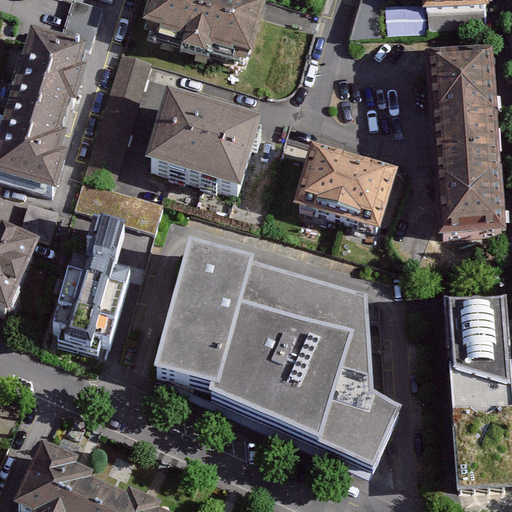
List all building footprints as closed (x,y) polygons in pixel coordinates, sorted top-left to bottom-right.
[(64,0),(115,15),(119,0),(64,0)] [(253,78),(269,23),(258,20),(260,16),(224,5),(223,9),(220,8),(221,5),(209,2),(208,4),(205,3),(205,0),(156,0),(143,45),(160,50),(159,53),(185,61),(182,71),(206,78),(209,69),(234,76),(235,73),(253,78)] [(496,21),(494,0),(427,0),(430,27),(496,21)] [(75,6),(63,50),(93,58),(106,14),(75,6)] [(384,10),(382,39),(420,40),(416,7),(384,10)] [(70,121),(76,122),(87,86),(81,84),(87,63),(29,46),(7,120),(66,137),(70,121)] [(154,70),(124,61),(77,218),(157,242),(167,212),(116,197),(154,70)] [(438,160),(506,155),(500,62),(432,67),(438,160)] [(146,184),(243,213),(265,140),(168,111),(146,184)] [(61,152),(66,137),(7,120),(0,144),(0,198),(55,214),(67,173),(61,171),(67,153),(61,152)] [(511,238),(506,155),(438,160),(445,254),(511,249),(511,238)] [(297,222),(384,248),(404,183),(316,157),(297,222)] [(31,211),(21,241),(51,250),(61,220),(31,211)] [(0,245),(0,332),(7,335),(39,263),(0,245)] [(365,315),(190,264),(157,387),(372,482),(401,428),(372,414),(365,315)] [(93,276),(71,270),(49,344),(111,361),(132,287),(113,282),(116,275),(95,269),(93,276)] [(447,318),(455,421),(511,416),(511,333),(511,313),(447,318)] [(511,478),(511,416),(455,421),(459,483),(511,478)] [(78,468),(81,461),(48,447),(21,511),(100,511),(110,490),(93,482),(96,476),(78,468)] [(129,498),(110,490),(100,511),(163,511),(165,508),(131,493),(129,498)]
